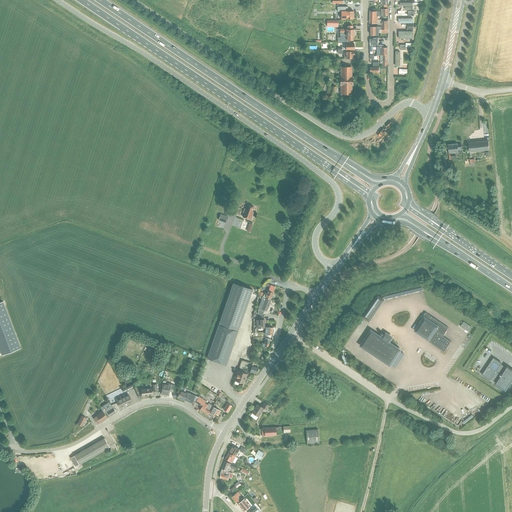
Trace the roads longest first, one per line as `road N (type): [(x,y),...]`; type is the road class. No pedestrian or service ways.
road 1 (unclassified): [(56,0),(336,185),(339,201),(314,241),(335,269)]
road 2 (unclassified): [(431,113),(406,103),(372,131),(335,133),(133,0)]
road 3 (trunk): [(79,0),(342,176)]
road 4 (trunk): [(348,165),(99,0)]
road 5 (unclassified): [(12,450),(68,446),(155,400),(179,404),(221,436)]
road 6 (secondary): [(221,436),(315,297)]
